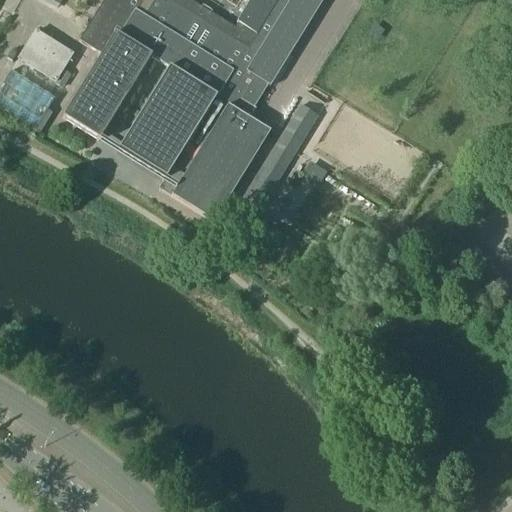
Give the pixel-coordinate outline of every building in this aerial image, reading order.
[(58,0),(44,0),(43,2),(56,10),(61,2),(58,0)] [(82,87),(62,120),(98,143),(150,59),(192,85),(162,133),(163,133),(141,167),(188,197),(183,206),(214,225),(270,134),(251,123),(253,119),(249,117),(267,87),(269,89),(324,0),(253,0),(253,1),(251,0),(250,0),(236,24),(238,26),(235,30),(186,0),(104,0),(86,29),(78,43),(99,56),(101,57),(82,87)] [(73,55),(35,31),(16,61),(55,84),(73,55)] [(10,73),(0,89),(0,111),(39,135),(52,115),(47,111),(54,100),(10,73)] [(299,107),(261,169),(279,180),(317,118),(299,107)] [(273,190),(256,179),(235,213),(237,214),(243,218),(249,222),(252,224),(273,190)] [(237,214),(229,227),(241,234),(249,222),(243,218),(237,214)]
